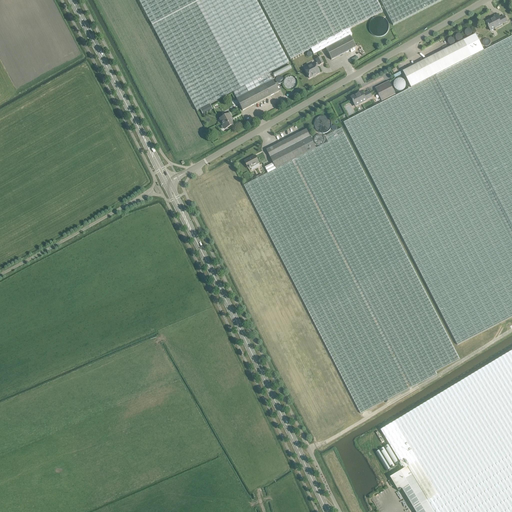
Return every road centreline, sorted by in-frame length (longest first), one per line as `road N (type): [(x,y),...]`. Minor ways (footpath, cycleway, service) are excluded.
road 1 (tertiary): [(326,511),(168,181)]
road 2 (unclassified): [(168,181),(485,0)]
road 3 (track): [(308,448),(511,329)]
road 4 (tertiary): [(168,181),(73,0)]
road 5 (unclassified): [(0,273),(146,194)]
